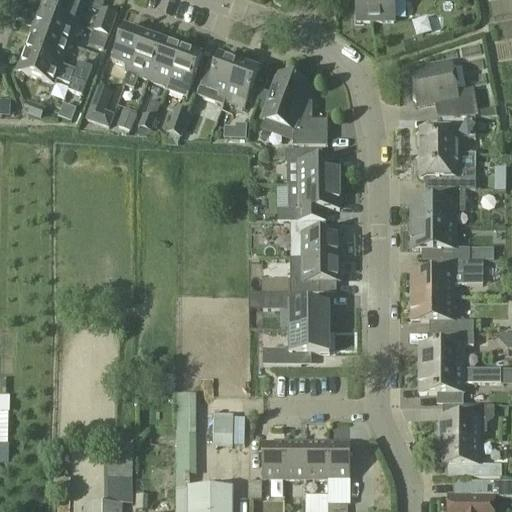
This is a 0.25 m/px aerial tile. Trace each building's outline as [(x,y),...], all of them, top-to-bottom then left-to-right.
[(44,0),(39,13),(77,27),(85,6),(67,0),(44,0)] [(356,0),(356,24),(393,25),(392,0),(356,0)] [(108,39),(108,38),(116,17),(101,12),(94,33),(100,35),(100,36),(108,39)] [(32,34),(69,48),(77,27),(39,13),(32,34)] [(124,75),(129,77),(143,38),(124,31),(111,64),(124,69),(124,75)] [(32,34),(24,55),(62,69),(69,48),(32,34)] [(108,39),(100,36),(95,49),(103,52),(108,39)] [(143,38),(129,77),(126,88),(133,91),(137,81),(148,85),(163,46),(143,38)] [(163,46),(148,85),(167,92),(166,94),(167,94),(182,53),(163,46)] [(201,60),(182,53),(167,94),(186,101),(189,93),(201,60)] [(74,73),(62,69),(24,55),(16,75),(54,89),(56,83),(69,88),(67,94),(80,98),(85,86),(72,80),(74,73)] [(238,67),(218,60),(215,68),(208,65),(197,95),(196,99),(222,110),(224,106),(238,67)] [(78,65),(74,73),(88,78),(92,70),(78,65)] [(450,66),(411,74),(418,110),(433,107),(436,121),(475,121),(478,121),(497,120),(495,111),(477,115),(473,92),(455,95),(450,66)] [(238,67),(224,106),(230,107),(234,103),(246,107),(258,74),(238,67)] [(261,124),(292,136),(293,150),(327,150),(327,123),(309,124),(309,107),(304,106),(309,91),(278,79),(271,97),(268,106),(261,124)] [(98,91),(86,123),(98,128),(110,96),(98,91)] [(258,103),(268,106),(271,97),(262,93),(258,103)] [(149,102),(143,118),(155,122),(161,107),(149,102)] [(0,119),(9,120),(10,106),(0,105),(0,119)] [(71,127),(76,114),(63,108),(58,121),(71,127)] [(42,115),(30,110),(27,117),(40,122),(42,115)] [(123,112),(117,129),(130,134),(136,117),(123,112)] [(190,117),(189,117),(176,112),(166,136),(180,141),(190,117)] [(150,136),(155,122),(143,118),(138,131),(139,131),(149,135),(150,136)] [(475,121),(436,121),(435,121),(435,133),(419,133),(419,137),(416,139),(415,151),(419,153),(419,157),(459,157),(459,143),(475,143),(475,121)] [(237,144),(245,144),(246,130),(238,130),(237,144)] [(146,143),(149,135),(139,131),(136,139),(146,143)] [(299,190),(339,189),(338,165),(321,166),(321,153),(284,154),(284,166),(298,166),(299,190)] [(475,157),(459,157),(419,157),(419,162),(416,164),(415,175),(419,177),(419,181),(437,181),(437,193),(465,193),(475,193),(475,157)] [(339,213),(339,189),(299,190),(288,190),(288,204),(288,213),(276,213),(277,225),(290,226),(322,226),(322,213),(339,213)] [(465,193),(437,193),(427,193),(427,206),(411,206),(411,229),(455,229),(455,216),(465,216),(465,193)] [(339,237),(322,237),(322,226),(290,226),(290,237),(301,238),(301,261),(290,261),(301,262),(339,261),(339,237)] [(455,229),(411,229),(411,253),(421,253),(421,266),(436,266),(469,265),(469,252),(455,252),(455,229)] [(339,261),(301,262),(290,261),(290,298),(300,298),(318,297),(318,285),(339,285),(339,261)] [(411,301),(453,301),(453,277),(469,277),(469,265),(436,266),(436,277),(411,277),(411,301)] [(288,313),(289,334),(328,333),(328,309),(300,310),(300,298),(290,298),(262,298),(262,313),(288,313)] [(453,301),(411,301),(411,325),(436,325),(436,337),(473,337),(473,325),(453,325),(453,301)] [(289,352),(263,352),(263,370),(301,370),(301,357),(329,357),(328,333),(289,334),(289,352)] [(463,373),(463,350),(473,350),(473,337),(436,337),(436,349),(418,349),(418,373),(463,373)] [(456,409),(463,409),(463,388),(500,388),(500,373),(463,373),(418,373),(418,397),(436,397),(436,409),(456,409)] [(175,399),(175,379),(159,379),(159,399),(175,399)] [(438,445),(479,445),(479,438),(485,438),(485,422),(493,422),(493,409),(463,409),(456,409),(456,421),(439,421),(438,445)] [(232,443),(233,418),(213,418),(213,443),(232,443)] [(174,511),(232,511),(233,493),(189,492),(189,479),(196,479),(196,438),(176,437),(176,493),(175,493),(174,511)] [(479,469),(479,445),(438,445),(438,469),(456,469),(455,481),(501,482),(501,469),(479,469)] [(284,446),(262,446),(262,484),(284,484),(284,446)] [(284,446),(284,484),(306,484),(306,446),(284,446)] [(327,446),(306,446),(306,484),(327,484),(327,446)] [(327,446),(327,484),(350,484),(350,446),(327,446)] [(511,501),(511,485),(453,485),(453,500),(448,500),(448,511),(492,511),(493,501),(511,501)] [(261,503),(261,486),(249,486),(249,503),(261,503)]
